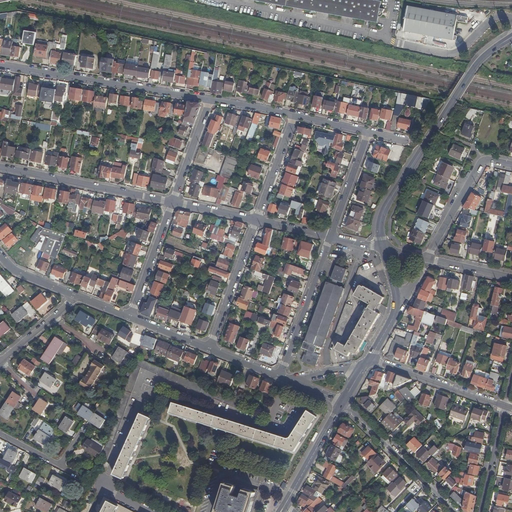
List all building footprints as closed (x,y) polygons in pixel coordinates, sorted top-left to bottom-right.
[(378,22),(379,15),(380,12),(383,12),(385,9),(380,8),(382,1),(375,0),(258,0),(265,1),(308,9),(369,21),(378,22)] [(449,39),(455,41),(456,40),(457,36),(454,35),(457,21),(467,23),(468,18),(442,13),(408,6),(404,31),(418,34),(449,39)] [(502,33),(506,29),(498,22),(494,27),(502,33)] [(34,45),(36,33),(25,31),(23,43),(34,45)] [(13,42),(3,40),(1,54),(6,55),(7,52),(11,53),(13,42)] [(48,46),(36,44),(35,56),(36,56),(46,57),(48,46)] [(18,57),(20,47),(12,46),(11,55),(18,57)] [(55,52),(52,51),(51,58),(50,60),(50,63),(60,64),(61,53),(55,52)] [(75,65),(76,55),(64,53),(62,64),(75,65)] [(114,61),(115,55),(112,54),(111,59),(102,58),(100,70),(112,72),(114,61)] [(153,54),(152,57),(151,65),(150,71),(152,71),(151,78),(152,78),(158,80),(159,77),(160,77),(161,72),(153,71),(153,69),(156,70),(159,56),(153,54)] [(174,82),(176,71),(170,70),(169,71),(168,71),(168,72),(166,72),(166,68),(169,69),(171,56),(166,55),(163,72),(164,72),(163,80),(174,82)] [(93,69),(95,59),(82,57),(81,66),(93,69)] [(125,69),(126,65),(116,64),(116,62),(114,61),(112,72),(111,77),(114,77),(115,73),(119,73),(118,75),(121,75),(121,74),(123,74),(124,69),(125,69)] [(143,62),(139,62),(138,67),(138,68),(139,68),(138,76),(146,77),(148,68),(145,67),(143,66),(143,62)] [(138,68),(138,67),(126,65),(125,69),(124,74),(137,76),(138,68)] [(186,76),(181,75),(182,69),(177,68),(176,76),(175,82),(184,84),(186,76)] [(200,79),(201,72),(193,70),(189,70),(187,84),(198,86),(199,79),(200,79)] [(212,82),(213,76),(209,75),(209,73),(201,72),(200,79),(199,85),(206,86),(206,88),(211,89),(212,82)] [(21,96),(22,91),(19,90),(20,80),(19,80),(19,78),(16,77),(13,95),(16,95),(16,97),(18,97),(19,96),(21,96)] [(0,88),(13,91),(15,81),(1,78),(0,84),(0,86),(0,88)] [(246,86),(247,83),(243,82),(244,80),(242,80),(242,83),(239,82),(238,91),(248,93),(248,89),(247,88),(248,86),(246,86)] [(254,81),(252,81),(251,82),(251,87),(249,94),(259,96),(260,91),(254,89),(255,87),(253,87),(254,81)] [(223,83),(217,82),(213,82),(211,92),(222,94),(223,83)] [(230,82),(226,82),(224,90),(233,92),(235,83),(230,82)] [(268,103),(271,104),(274,94),(273,94),(274,90),(269,88),(271,83),(267,82),(265,88),(264,89),(265,89),(262,98),(269,101),(268,103)] [(42,88),(43,85),(38,84),(38,86),(34,85),(30,84),(28,95),(41,97),(42,88)] [(66,92),(67,87),(58,86),(55,101),(63,102),(65,92),(66,92)] [(82,101),(83,95),(82,95),(83,90),(72,88),(72,87),(69,87),(68,93),(71,94),(70,99),(82,101)] [(290,87),(287,99),(291,100),(291,102),(296,103),(298,93),(297,92),(298,89),(296,88),(295,87),(294,87),(293,88),(290,87)] [(56,90),(42,88),(41,97),(40,101),(45,101),(44,104),(53,105),(56,90)] [(84,95),(83,95),(82,101),(93,102),(94,92),(85,90),(84,95)] [(309,97),(310,93),(301,91),(298,103),(308,106),(310,97),(309,97)] [(283,98),(284,94),(284,93),(276,92),(274,101),(282,102),(283,98)] [(359,117),(363,101),(355,99),(356,93),(352,92),(350,104),(347,114),(352,116),(357,117),(359,117)] [(400,104),(402,94),(399,93),(394,115),(398,116),(405,105),(400,104)] [(117,103),(118,95),(111,94),(109,103),(111,104),(111,102),(117,103)] [(321,109),(324,95),(317,94),(316,97),(315,96),(313,107),(317,108),(321,109)] [(424,109),(430,100),(402,94),(400,104),(405,105),(424,109)] [(106,109),(108,98),(95,96),(94,107),(106,109)] [(130,117),(131,107),(131,106),(132,101),(129,100),(129,97),(121,96),(120,105),(128,106),(127,116),(130,117)] [(139,102),(139,99),(133,98),(132,108),(141,109),(142,106),(143,102),(139,102)] [(337,103),(337,102),(338,101),(331,99),(330,101),(329,101),(329,102),(325,101),(323,109),(334,111),(336,103),(337,103)] [(387,123),(386,130),(390,131),(392,121),(390,121),(393,112),(384,110),(388,100),(385,99),(380,118),(389,120),(388,123),(387,123)] [(145,100),(144,109),(154,111),(154,112),(159,113),(160,110),(161,103),(156,102),(145,100)] [(159,113),(158,116),(165,117),(166,115),(167,115),(168,112),(170,113),(169,116),(173,117),(175,104),(163,102),(161,110),(160,110),(159,113)] [(183,125),(193,128),(201,107),(199,104),(188,102),(187,106),(185,116),(184,122),(183,125)] [(347,114),(350,104),(337,102),(337,103),(335,112),(338,112),(338,114),(344,115),(344,113),(347,114)] [(185,116),(187,106),(176,104),(174,114),(185,116)] [(21,120),(21,116),(22,106),(16,105),(16,109),(16,114),(12,114),(13,112),(10,111),(9,117),(21,120)] [(367,119),(369,109),(362,108),(360,117),(363,118),(367,119)] [(9,117),(10,111),(3,109),(2,112),(0,117),(0,118),(0,120),(7,123),(9,117)] [(378,121),(380,111),(373,109),(371,119),(378,121)] [(226,123),(236,126),(239,127),(240,125),(243,118),(229,114),(226,123)] [(209,130),(208,132),(214,135),(215,132),(218,132),(219,129),(221,130),(222,126),(221,126),(224,117),(216,115),(214,120),(213,120),(209,130)] [(390,131),(395,132),(398,116),(394,115),(392,121),(390,131)] [(239,127),(238,130),(240,131),(240,130),(244,132),(246,127),(249,128),(252,120),(243,117),(243,118),(240,125),(239,127)] [(279,129),(281,119),(272,117),(271,120),(270,126),(269,127),(279,129)] [(409,130),(411,121),(400,119),(398,127),(409,130)] [(181,126),(182,124),(173,121),(172,123),(181,126),(178,133),(184,135),(185,131),(187,132),(188,129),(181,126)] [(245,142),(251,144),(257,125),(256,124),(252,123),(245,142)] [(470,138),(474,128),(467,124),(463,135),(470,138)] [(305,129),(306,127),(303,126),(302,128),(298,127),(297,135),(304,137),(305,129)] [(304,137),(307,138),(308,135),(311,135),(312,130),(305,129),(304,137)] [(333,143),(335,136),(319,133),(316,133),(315,138),(317,139),(317,141),(318,141),(318,143),(329,147),(330,142),(333,143)] [(332,148),(342,152),(344,144),(341,144),(343,135),(335,134),(335,136),(333,143),(332,148)] [(98,148),(100,139),(92,137),(90,147),(94,148),(95,147),(98,148)] [(179,149),(182,141),(171,137),(169,145),(179,149)] [(216,143),(217,139),(209,137),(207,144),(211,146),(212,142),(216,143)] [(301,151),(302,149),(306,151),(307,148),(308,148),(309,146),(308,146),(309,141),(309,139),(307,138),(304,137),(303,137),(303,139),(302,139),(301,143),(304,144),(302,148),(296,145),(294,149),(295,149),(301,151)] [(4,141),(2,155),(13,157),(15,148),(8,146),(9,142),(4,141)] [(329,147),(318,143),(318,144),(323,145),(324,147),(322,148),(322,152),(324,155),(326,153),(328,147),(329,147)] [(391,151),(384,148),(376,145),(374,150),(375,150),(373,156),(387,161),(391,151)] [(460,160),(465,150),(454,145),(450,155),(460,160)] [(130,157),(141,159),(142,153),(136,152),(136,151),(137,147),(135,147),(134,151),(131,150),(130,157)] [(29,160),(32,150),(25,148),(24,152),(17,151),(16,156),(25,158),(25,159),(29,160)] [(165,162),(174,165),(179,151),(170,148),(165,162)] [(267,161),(270,152),(262,149),(258,158),(267,161)] [(299,166),(301,167),(303,163),(299,161),(300,158),(299,157),(301,151),(295,149),(290,163),(299,166)] [(41,163),(43,153),(33,151),(31,161),(41,163)] [(56,166),(58,153),(54,152),(53,156),(47,155),(45,164),(56,166)] [(341,164),(345,154),(340,152),(339,153),(337,152),(335,158),(337,159),(336,163),(341,164)] [(231,180),(233,175),(239,159),(229,155),(228,155),(220,176),(226,178),(231,180)] [(67,168),(69,158),(60,156),(58,166),(67,168)] [(72,157),(70,166),(72,166),(71,170),(76,171),(76,172),(78,173),(78,171),(79,172),(81,163),(80,163),(80,159),(72,157)] [(158,162),(154,161),(153,168),(161,171),(163,164),(164,162),(159,161),(158,162)] [(127,165),(114,162),(112,169),(111,177),(121,179),(121,177),(125,178),(127,165)] [(259,179),(264,164),(256,162),(255,166),(252,165),(249,175),(259,179)] [(339,173),(342,166),(329,162),(327,166),(334,168),(332,174),(331,174),(330,175),(331,176),(336,178),(338,173),(339,173)] [(380,166),(370,162),(367,170),(377,173),(380,166)] [(290,163),(287,171),(298,175),(299,172),(297,171),(299,166),(290,163)] [(443,164),(439,174),(448,179),(451,172),(452,172),(454,168),(443,164)] [(105,177),(111,178),(111,177),(112,169),(101,166),(99,177),(105,178),(105,177)] [(192,180),(191,183),(193,184),(196,185),(197,182),(200,182),(203,173),(195,170),(191,179),(192,180)] [(283,180),(282,184),(283,184),(291,188),(292,185),(295,185),(298,177),(287,173),(286,177),(284,181),(283,180)] [(447,183),(449,179),(448,179),(439,174),(435,183),(446,188),(448,183),(447,183)] [(166,186),(168,179),(161,178),(161,177),(154,175),(152,186),(156,187),(160,188),(161,185),(166,186)] [(148,187),(150,178),(139,176),(137,185),(148,187)] [(364,177),(361,187),(362,188),(370,191),(375,179),(367,176),(367,178),(364,177)] [(331,198),(336,184),(325,179),(319,193),(331,198)] [(12,183),(12,181),(7,180),(5,189),(8,189),(8,191),(16,192),(16,191),(17,191),(18,184),(12,183)] [(298,190),(306,193),(310,181),(307,180),(304,188),(299,186),(298,190)] [(245,192),(250,194),(253,185),(245,182),(241,191),(245,192)] [(31,195),(33,185),(22,183),(20,193),(31,195)] [(199,197),(202,187),(196,185),(193,184),(193,186),(191,186),(189,193),(191,193),(190,194),(199,197)] [(218,199),(224,201),(229,186),(223,184),(221,190),(218,197),(218,199)] [(283,184),(279,194),(284,195),(290,198),(294,188),(291,188),(283,184)] [(43,198),(43,197),(42,196),(43,187),(34,185),(31,198),(42,201),(43,198)] [(229,186),(224,201),(228,202),(233,190),(234,188),(229,186)] [(511,194),(511,187),(503,186),(503,188),(502,192),(503,193),(501,200),(500,200),(499,203),(505,204),(507,205),(509,194),(510,194),(511,194)] [(203,195),(218,197),(221,190),(204,187),(203,195)] [(52,189),(45,188),(43,197),(43,198),(50,199),(50,198),(56,199),(58,190),(52,189)] [(368,203),(372,191),(370,191),(362,188),(357,199),(368,203)] [(68,203),(70,193),(62,191),(60,201),(68,203)] [(434,205),(435,205),(439,196),(429,191),(424,201),(434,205)] [(239,208),(244,194),(236,192),(232,205),(239,208)] [(482,198),(472,193),(464,208),(472,210),(475,210),(482,198)] [(79,205),(81,195),(76,194),(76,195),(74,195),(73,196),(71,195),(69,202),(74,203),(74,204),(79,205)] [(90,208),(93,200),(83,197),(80,209),(83,210),(84,208),(87,208),(87,207),(90,208)] [(492,200),(488,199),(486,209),(485,213),(490,214),(494,215),(495,210),(490,209),(492,200)] [(117,202),(107,200),(107,202),(105,211),(115,213),(115,210),(116,211),(117,209),(115,209),(117,202)] [(328,208),(330,203),(320,200),(318,206),(316,206),(316,207),(317,208),(316,210),(325,213),(327,208),(328,208)] [(105,211),(107,202),(101,201),(100,203),(94,202),(92,211),(104,214),(105,211)] [(428,218),(434,205),(424,201),(418,214),(428,218)] [(133,214),(135,205),(126,203),(125,208),(124,209),(124,213),(133,214)] [(277,212),(279,206),(270,203),(268,210),(270,211),(272,212),(274,213),(275,211),(277,212)] [(13,215),(16,212),(15,211),(9,208),(8,207),(3,204),(0,208),(5,212),(2,216),(2,217),(6,221),(13,215)] [(281,205),(278,212),(288,215),(289,212),(290,207),(291,206),(289,205),(286,206),(281,205)] [(354,206),(349,218),(360,221),(364,210),(354,206)] [(134,217),(149,220),(150,220),(152,209),(146,208),(146,209),(142,208),(139,207),(138,208),(135,208),(134,217)] [(298,217),(303,218),(303,217),(305,210),(300,209),(297,209),(296,214),(299,215),(298,217)] [(177,213),(174,220),(179,222),(178,225),(179,226),(184,228),(186,228),(191,214),(180,211),(177,213)] [(27,219),(26,218),(22,216),(16,212),(13,215),(24,221),(27,219)] [(463,219),(461,226),(470,228),(472,217),(466,216),(465,220),(463,219)] [(358,231),(361,222),(360,221),(349,218),(346,227),(358,231)] [(415,229),(425,233),(430,223),(420,218),(415,229)] [(237,243),(244,223),(232,221),(231,225),(234,226),(233,228),(234,229),(233,232),(232,232),(231,234),(230,234),(229,238),(229,239),(230,240),(237,242),(237,243)] [(146,230),(155,233),(158,225),(152,222),(151,222),(150,225),(148,224),(146,230)] [(207,227),(196,223),(193,231),(193,233),(204,237),(207,227)] [(0,228),(0,227),(0,237),(2,240),(9,233),(9,234),(11,232),(12,231),(6,224),(1,229),(0,228)] [(34,242),(43,228),(41,226),(39,228),(30,239),(34,242)] [(184,230),(183,230),(178,228),(176,227),(173,235),(181,238),(184,230)] [(66,234),(63,233),(52,230),(51,230),(43,228),(34,242),(38,245),(45,236),(49,240),(56,243),(50,257),(50,259),(52,260),(46,276),(49,278),(58,256),(66,234)] [(147,241),(150,233),(140,229),(137,237),(147,241)] [(273,234),(273,230),(267,229),(264,244),(270,247),(270,244),(273,234)] [(421,244),(425,233),(415,229),(410,239),(421,244)] [(455,241),(464,243),(467,232),(466,232),(466,230),(461,229),(461,230),(459,230),(457,238),(456,237),(455,241)] [(116,235),(126,239),(128,231),(124,230),(115,235),(114,235),(116,235)] [(3,241),(5,243),(8,247),(17,240),(12,234),(3,241)] [(45,236),(38,245),(35,249),(44,252),(46,248),(49,240),(45,236)] [(297,251),(299,241),(285,238),(283,249),(293,251),(293,250),(297,251)] [(493,252),(495,242),(488,241),(489,240),(487,239),(484,250),(493,252)] [(46,248),(44,252),(43,254),(50,257),(56,243),(49,240),(46,248)] [(226,256),(232,258),(235,247),(237,242),(230,240),(224,255),(226,256)] [(311,258),(314,245),(305,242),(303,251),(302,254),(304,254),(304,256),(311,258)] [(139,256),(142,246),(134,243),(132,247),(129,246),(127,251),(139,256)] [(266,255),(269,247),(259,243),(256,251),(266,255)] [(460,254),(462,245),(455,243),(455,245),(453,245),(451,252),(460,254)] [(468,253),(480,256),(483,247),(471,244),(470,245),(469,251),(468,253)] [(493,258),(505,261),(508,250),(495,248),(493,258)] [(76,258),(77,255),(66,249),(64,252),(76,258)] [(184,258),(185,255),(168,249),(165,256),(174,260),(175,257),(174,256),(175,254),(184,258)] [(131,267),(134,268),(138,257),(128,253),(124,265),(128,266),(131,267)] [(225,260),(226,256),(224,255),(222,254),(217,266),(227,270),(230,263),(227,262),(227,261),(225,260)] [(265,259),(261,258),(257,256),(253,266),(261,269),(262,267),(263,267),(264,265),(263,264),(265,259)] [(199,267),(201,262),(192,259),(190,264),(199,267)] [(47,271),(49,264),(40,260),(36,270),(41,272),(42,271),(43,272),(44,270),(47,271)] [(166,264),(167,262),(165,261),(162,260),(159,267),(171,271),(173,266),(166,264)] [(68,271),(68,270),(59,267),(55,265),(52,274),(55,275),(60,277),(63,278),(65,272),(67,273),(68,271)] [(119,273),(118,276),(131,281),(134,271),(130,270),(131,267),(128,266),(127,268),(125,268),(122,274),(119,273)] [(228,278),(229,278),(231,274),(211,266),(209,271),(226,277),(226,278),(227,279),(228,278)] [(285,273),(291,276),(293,271),(304,275),(306,270),(294,266),(292,271),(280,266),(278,271),(285,273)] [(327,282),(305,341),(323,348),(329,331),(345,288),(336,285),(337,281),(342,283),(347,270),(336,266),(331,279),(333,279),(332,284),(327,282)] [(160,271),(160,270),(155,268),(154,271),(159,273),(156,280),(162,282),(164,277),(167,279),(169,274),(160,271)] [(80,285),(84,276),(74,272),(70,282),(74,284),(75,283),(80,285)] [(270,295),(273,285),(276,278),(263,273),(262,277),(266,279),(269,280),(265,293),(270,295)] [(9,285),(0,274),(0,288),(2,291),(9,285)] [(473,281),(474,277),(466,275),(463,290),(471,292),(472,288),(474,288),(475,282),(473,281)] [(96,285),(99,279),(99,278),(93,276),(92,279),(85,277),(82,285),(88,288),(90,284),(96,287),(96,285)] [(119,286),(134,291),(136,285),(117,279),(113,277),(110,283),(104,300),(111,302),(114,292),(113,291),(116,284),(120,285),(119,286)] [(431,289),(436,281),(429,278),(424,286),(431,289)] [(448,279),(446,279),(441,278),(438,288),(446,290),(448,279)] [(99,298),(104,300),(110,283),(99,279),(96,285),(99,286),(99,285),(104,287),(103,288),(99,298)] [(456,289),(458,281),(450,279),(447,291),(451,292),(452,289),(456,289)] [(207,293),(216,296),(220,284),(212,281),(210,286),(207,285),(206,289),(205,289),(204,291),(207,293)] [(289,291),(298,294),(301,284),(292,281),(291,284),(290,284),(289,285),(291,286),(289,291)] [(160,296),(165,285),(156,282),(151,293),(160,296)] [(497,315),(505,284),(497,282),(492,306),(494,306),(492,314),(497,315)] [(381,304),(384,297),(365,286),(364,287),(361,285),(355,295),(371,304),(347,346),(340,342),(336,349),(349,356),(351,352),(354,353),(357,354),(380,314),(377,312),(378,311),(376,310),(380,303),(381,304)] [(254,289),(245,286),(242,294),(243,295),(242,298),(250,301),(254,289)] [(422,290),(419,298),(427,302),(431,293),(422,290)] [(31,302),(37,309),(47,301),(41,294),(31,302)] [(283,305),(291,307),(292,303),(293,301),(294,297),(284,294),(281,304),(283,305)] [(158,299),(151,296),(148,304),(145,303),(141,313),(151,316),(155,305),(158,299)] [(247,310),(247,311),(250,312),(251,310),(247,309),(250,303),(251,303),(252,302),(250,301),(242,298),(241,298),(240,298),(237,305),(241,306),(240,307),(247,310)] [(418,299),(414,308),(423,311),(427,302),(418,299)] [(31,315),(36,311),(28,302),(12,315),(18,322),(28,314),(30,316),(31,315)] [(213,315),(216,305),(206,302),(203,312),(213,315)] [(346,303),(335,333),(342,336),(353,306),(346,303)] [(157,317),(167,321),(171,309),(160,305),(157,312),(159,313),(157,317)] [(280,313),(289,317),(292,308),(291,307),(283,305),(281,310),(280,310),(280,311),(281,312),(280,313)] [(473,329),(484,331),(488,318),(479,316),(480,313),(481,313),(482,309),(479,308),(479,306),(479,305),(475,305),(474,305),(471,319),(476,320),(473,329)] [(183,311),(180,320),(193,325),(196,316),(196,315),(197,311),(185,306),(183,311)] [(173,318),(180,321),(180,320),(183,311),(172,307),(171,309),(167,321),(171,323),(172,320),(173,318)] [(409,326),(408,329),(418,332),(421,323),(425,312),(423,311),(414,308),(411,307),(408,313),(416,316),(415,320),(417,320),(414,328),(409,326)] [(441,317),(449,320),(455,322),(457,315),(442,310),(441,317)] [(35,320),(40,316),(36,311),(31,315),(35,320)] [(91,328),(96,321),(81,311),(76,319),(87,326),(87,325),(91,328)] [(421,323),(432,326),(436,316),(425,312),(421,323)] [(285,325),(286,325),(288,319),(275,314),(273,320),(285,325)] [(447,322),(448,322),(449,320),(441,317),(437,316),(436,321),(446,325),(447,322)] [(265,320),(257,317),(255,320),(259,322),(268,326),(267,329),(269,329),(272,321),(265,319),(265,320)] [(206,332),(209,323),(200,319),(197,328),(206,332)] [(281,337),(285,325),(273,320),(270,326),(275,328),(273,334),(281,337)] [(448,322),(447,324),(461,329),(461,328),(462,325),(455,322),(449,320),(448,322)] [(0,324),(0,336),(10,328),(4,321),(0,324)] [(235,343),(241,327),(231,323),(227,333),(229,333),(226,340),(235,343)] [(115,335),(96,325),(92,332),(99,336),(98,337),(110,343),(115,335)] [(511,339),(511,328),(505,327),(502,337),(511,339)] [(124,333),(120,331),(116,339),(120,341),(124,333)] [(428,339),(426,344),(429,346),(430,344),(432,344),(436,334),(430,332),(428,339)] [(405,340),(412,342),(414,335),(407,333),(405,340)] [(154,347),(157,339),(145,334),(141,344),(153,349),(154,347)] [(411,345),(415,346),(419,337),(414,335),(412,342),(411,345)] [(55,337),(48,348),(56,353),(58,350),(63,342),(55,337)] [(237,346),(247,350),(250,340),(241,337),(237,346)] [(399,344),(410,348),(411,345),(412,342),(405,340),(397,337),(394,343),(393,342),(389,353),(395,356),(399,344)] [(167,355),(171,346),(171,345),(157,339),(154,347),(157,348),(156,351),(167,355)] [(316,366),(323,348),(305,341),(303,348),(308,350),(304,362),(316,366)] [(494,349),(506,352),(507,346),(507,343),(496,341),(494,349)] [(67,344),(63,342),(58,350),(61,353),(67,344)] [(264,343),(261,353),(272,357),(275,348),(264,343)] [(180,361),(184,351),(171,346),(167,355),(180,361)] [(120,363),(127,352),(119,347),(113,358),(120,363)] [(421,359),(423,353),(424,350),(415,347),(414,350),(412,356),(421,359)] [(56,353),(48,348),(41,358),(49,364),(56,353)] [(401,362),(405,364),(408,356),(407,356),(409,352),(399,348),(396,357),(402,359),(401,362)] [(505,358),(506,352),(494,349),(493,352),(496,353),(498,353),(496,359),(504,361),(505,358)] [(194,364),(198,356),(187,351),(184,360),(194,364)] [(417,368),(427,372),(431,361),(429,361),(430,359),(428,359),(427,360),(425,360),(427,354),(423,353),(421,359),(417,368)] [(439,355),(437,361),(448,365),(451,358),(439,355)] [(77,366),(82,358),(77,356),(72,364),(77,366)] [(238,409),(242,402),(239,401),(227,395),(214,390),(205,386),(202,384),(188,379),(175,373),(162,368),(148,362),(137,357),(133,369),(130,375),(129,378),(116,412),(107,437),(104,445),(103,449),(102,451),(100,456),(107,459),(141,367),(162,376),(196,391),(238,409)] [(454,359),(451,358),(448,365),(446,372),(451,374),(451,372),(457,374),(460,363),(454,361),(454,359)] [(30,375),(35,367),(24,360),(19,367),(20,368),(25,372),(30,375)] [(96,378),(104,366),(94,360),(91,365),(92,366),(88,372),(96,378)] [(206,373),(210,362),(206,360),(206,361),(202,360),(198,370),(206,373)] [(500,371),(502,362),(494,360),(492,370),(500,371)] [(215,374),(219,364),(212,361),(208,371),(215,374)] [(467,363),(464,362),(461,372),(463,373),(462,376),(468,378),(469,376),(471,377),(475,363),(467,361),(467,363)] [(218,381),(231,386),(234,376),(222,371),(218,381)] [(51,387),(57,380),(45,372),(41,380),(51,387)] [(96,378),(88,372),(84,379),(83,378),(79,383),(89,390),(96,378)] [(374,376),(372,380),(381,383),(382,382),(379,381),(379,380),(382,381),(384,375),(385,374),(382,373),(377,372),(375,376),(374,376)] [(381,383),(379,390),(383,389),(385,384),(388,385),(389,381),(393,382),(396,374),(389,372),(388,376),(384,375),(382,381),(382,382),(381,383)] [(255,389),(259,379),(250,375),(246,385),(255,389)] [(398,375),(394,387),(396,386),(398,386),(412,380),(398,375)] [(478,386),(486,389),(489,380),(475,375),(473,381),(479,383),(478,386)] [(489,380),(486,389),(498,393),(500,388),(496,387),(497,384),(494,383),(494,381),(489,379),(489,380)] [(373,390),(372,391),(379,390),(381,383),(372,380),(370,385),(374,386),(373,390)] [(269,393),(272,385),(265,381),(261,390),(269,393)] [(410,392),(406,387),(399,392),(400,392),(404,399),(409,403),(415,397),(410,392)] [(416,387),(410,392),(415,397),(420,393),(416,387)] [(14,392),(6,402),(14,407),(16,409),(17,409),(21,403),(18,401),(21,397),(14,392)] [(382,396),(382,393),(368,396),(366,398),(361,402),(365,405),(365,406),(371,411),(375,406),(373,404),(374,403),(373,402),(372,403),(370,401),(371,400),(371,398),(382,396)] [(422,394),(419,404),(428,406),(431,397),(422,394)] [(448,398),(438,395),(434,406),(444,409),(448,398)] [(41,414),(48,404),(40,398),(33,409),(41,414)] [(387,400),(380,407),(388,415),(389,414),(391,413),(396,408),(387,399),(387,400)] [(14,407),(6,402),(0,411),(0,413),(6,418),(14,407)] [(294,451),(317,416),(308,411),(291,437),(287,439),(173,403),(170,412),(294,451)] [(469,411),(454,405),(450,416),(465,421),(469,411)] [(78,413),(89,420),(94,412),(84,406),(78,413)] [(421,421),(424,418),(415,409),(404,420),(407,424),(410,421),(412,423),(414,420),(418,424),(421,421)] [(483,412),(474,409),(471,418),(480,421),(481,419),(485,421),(488,413),(484,411),(483,412)] [(94,412),(89,420),(100,427),(105,420),(94,412)] [(123,478),(150,417),(141,413),(113,474),(123,478)] [(391,413),(389,414),(388,415),(383,421),(393,431),(404,420),(401,417),(398,419),(391,413)] [(31,424),(35,427),(41,420),(37,416),(31,424)] [(67,433),(74,422),(66,416),(59,427),(67,433)] [(434,421),(439,429),(442,426),(437,419),(434,421)] [(344,424),(339,432),(350,438),(354,430),(344,424)] [(52,433),(41,426),(39,429),(50,437),(52,433)] [(45,444),(50,437),(39,429),(34,437),(45,444)] [(468,442),(473,443),(482,445),(484,434),(476,432),(474,438),(470,436),(468,442)] [(337,435),(332,444),(340,448),(345,439),(337,435)] [(104,445),(93,437),(91,441),(103,449),(104,445)] [(415,453),(422,445),(414,438),(407,445),(415,453)] [(83,447),(100,458),(100,456),(102,451),(103,449),(91,441),(88,439),(83,447)] [(481,449),(482,445),(473,443),(472,447),(473,448),(473,450),(479,452),(479,449),(481,449)] [(341,450),(332,445),(326,455),(339,462),(343,455),(342,455),(343,453),(340,452),(341,450)] [(362,445),(358,450),(364,456),(362,458),(364,460),(367,458),(369,460),(376,453),(369,446),(366,449),(362,445)] [(433,456),(439,449),(435,445),(431,449),(428,452),(424,447),(417,454),(424,461),(431,454),(433,456)] [(11,464),(17,453),(9,449),(3,460),(11,464)] [(385,463),(376,454),(367,463),(373,469),(371,470),(370,471),(374,475),(385,463)] [(468,463),(478,465),(479,456),(470,454),(468,463)] [(432,459),(427,464),(436,473),(438,470),(439,469),(441,466),(438,464),(437,466),(432,462),(433,461),(432,459)] [(3,460),(1,464),(9,468),(11,464),(3,460)] [(477,476),(480,466),(477,466),(468,464),(463,463),(460,462),(453,460),(456,468),(457,471),(459,472),(460,466),(470,468),(469,474),(477,476)] [(337,467),(330,463),(327,470),(333,474),(337,467)] [(399,476),(400,475),(391,466),(390,467),(399,476)] [(393,482),(399,476),(390,467),(383,474),(384,475),(382,477),(390,485),(393,482)] [(439,474),(445,479),(451,473),(446,467),(445,467),(440,472),(439,474)] [(32,482),(36,474),(25,468),(20,476),(32,482)] [(45,479),(40,475),(36,482),(41,485),(43,483),(45,479)] [(60,489),(65,481),(53,475),(49,483),(60,489)] [(352,475),(346,482),(348,484),(355,477),(354,476),(352,475)] [(446,480),(450,484),(449,485),(452,488),(456,483),(454,481),(456,480),(451,475),(446,480)] [(460,485),(466,486),(466,485),(468,485),(472,486),(474,477),(465,475),(464,479),(461,479),(460,485)] [(406,483),(401,477),(394,483),(394,484),(393,482),(390,485),(387,488),(396,496),(402,490),(405,487),(403,486),(404,485),(406,483)] [(317,484),(314,490),(317,491),(321,494),(323,495),(325,492),(329,484),(319,478),(316,483),(317,484)] [(511,479),(506,478),(503,489),(511,491),(511,479)] [(249,511),(256,492),(225,482),(215,511),(249,511)] [(310,499),(314,501),(321,494),(317,491),(317,492),(307,486),(304,492),(310,496),(312,494),(314,495),(310,499)] [(473,511),(477,496),(470,493),(461,489),(455,486),(448,494),(461,507),(462,500),(454,492),(456,490),(462,492),(461,494),(464,495),(464,494),(466,495),(465,499),(463,499),(463,500),(464,501),(463,508),(466,511),(473,511)] [(17,506),(21,498),(10,492),(5,500),(17,506)] [(501,506),(502,506),(503,503),(504,503),(505,502),(506,502),(506,503),(508,504),(508,503),(510,497),(504,495),(505,494),(500,492),(499,494),(496,505),(497,505),(501,506)] [(306,504),(309,499),(302,495),(298,502),(302,505),(303,503),(306,504)] [(419,504),(413,497),(406,504),(405,505),(403,507),(403,508),(407,511),(414,511),(421,505),(419,504)] [(47,511),(52,504),(41,498),(36,506),(47,511)] [(106,511),(111,502),(103,498),(99,506),(102,507),(101,509),(106,511)] [(68,508),(71,503),(65,500),(62,504),(68,508)] [(84,501),(82,508),(80,511),(86,511),(89,504),(84,501)] [(360,503),(366,509),(369,507),(363,501),(360,503)] [(429,511),(432,509),(424,501),(421,505),(421,506),(418,509),(421,511),(429,511)] [(116,511),(119,507),(111,502),(106,511),(105,511),(116,511)]
